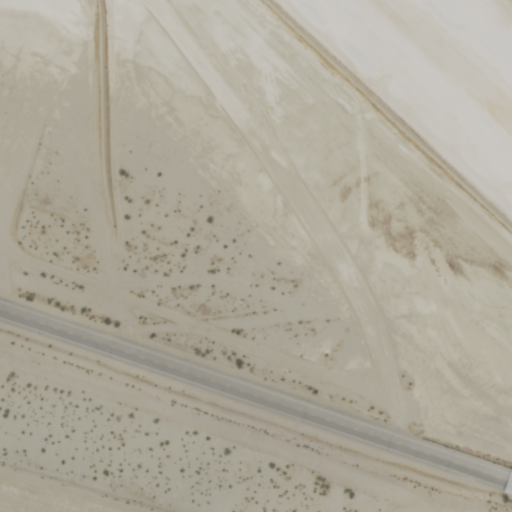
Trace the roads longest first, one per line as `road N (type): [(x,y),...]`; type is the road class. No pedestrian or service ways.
road 1 (residential): [(0,310),(511,482)]
road 2 (track): [(0,358),(355,472),(442,511)]
